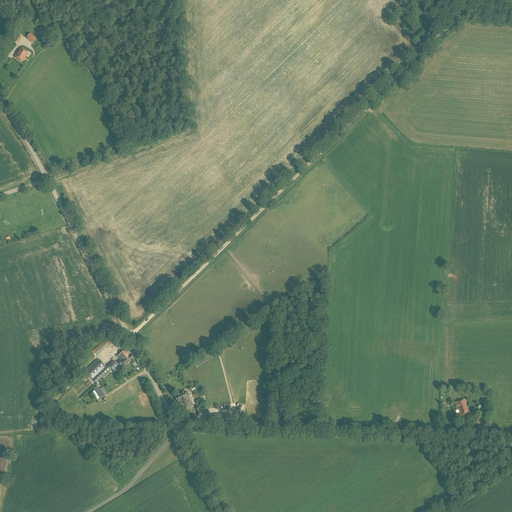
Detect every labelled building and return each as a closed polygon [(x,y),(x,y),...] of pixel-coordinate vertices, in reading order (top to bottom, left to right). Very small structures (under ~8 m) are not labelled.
[(44,29),(41,33),(46,37),(51,32),(47,29),(45,31),(44,29)] [(17,44),(22,36),(17,33),(12,41),(17,44)] [(32,43),(36,38),(30,33),(26,38),(32,43)] [(22,62),(28,54),(20,48),(14,57),(22,62)] [(111,344),(108,340),(106,342),(105,342),(102,345),(105,349),(111,344)] [(126,350),(117,356),(120,360),(117,362),(120,367),(123,364),(124,366),(130,362),(132,365),(135,362),(129,354),(129,355),(126,350)] [(118,367),(112,361),(106,367),(98,359),(84,372),(96,384),(105,375),(109,371),(111,369),(112,370),(113,371),(118,367)] [(99,399),(103,397),(97,387),(93,389),(99,399)] [(187,394),(186,392),(175,397),(182,412),(193,407),(188,397),(191,395),(190,393),(187,394)] [(470,414),(465,400),(455,403),(456,407),(457,407),(461,417),(470,414)] [(208,420),(208,410),(198,410),(197,420),(208,420)]
